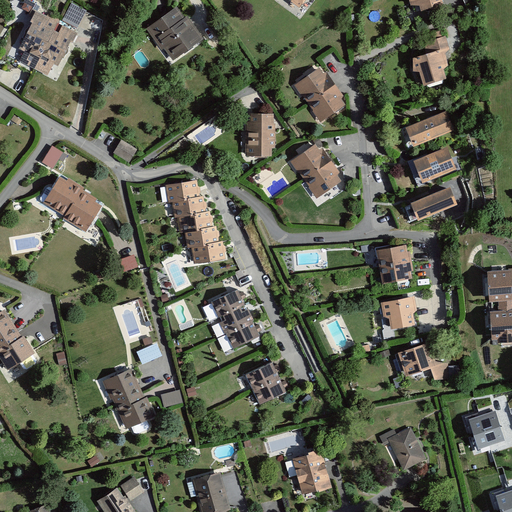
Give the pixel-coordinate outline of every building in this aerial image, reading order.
[(306,0),(289,0),(301,8),(306,0)] [(410,0),(411,3),(422,3),(423,9),(433,6),(438,9),(445,7),(443,0),(410,0)] [(72,2),(64,19),(78,27),(87,10),(72,2)] [(178,8),(147,31),(172,64),(203,41),(178,8)] [(38,11),(14,60),(55,80),(79,31),(38,11)] [(415,55),(414,68),(421,70),(425,82),(448,76),(445,67),(450,62),(446,52),(451,48),(447,34),(444,35),(442,28),(432,32),(434,37),(427,41),(430,51),(415,55)] [(345,104),(318,66),(291,85),(318,123),(345,104)] [(273,114),(248,114),(248,157),(273,157),(273,114)] [(445,115),(406,133),(414,151),(454,134),(445,115)] [(123,137),(115,151),(131,161),(139,148),(123,137)] [(53,169),(64,152),(53,145),(42,162),(53,169)] [(317,145),(291,163),(317,201),(343,183),(317,145)] [(449,152),(414,167),(423,187),(457,172),(449,152)] [(223,258),(196,178),(165,188),(192,269),(223,258)] [(103,209),(61,179),(43,204),(86,234),(103,209)] [(450,192),(412,210),(420,227),(459,209),(450,192)] [(410,280),(404,246),(375,251),(382,286),(410,280)] [(499,337),(500,341),(511,340),(511,268),(489,270),(493,337),(499,337)] [(260,337),(237,290),(210,304),(234,350),(260,337)] [(419,326),(412,298),(381,305),(388,333),(419,326)] [(6,310),(0,314),(0,362),(7,372),(35,355),(6,310)] [(436,367),(429,344),(396,354),(404,380),(430,373),(433,385),(450,380),(445,364),(436,367)] [(287,393),(273,365),(247,377),(260,405),(287,393)] [(154,416),(132,369),(104,382),(126,429),(154,416)] [(495,411),(470,420),(478,449),(504,440),(495,411)] [(412,428),(388,441),(404,471),(428,459),(412,428)] [(323,453),(290,461),(299,497),(331,490),(323,453)] [(224,511),(229,511),(219,474),(190,482),(198,511),(224,511)] [(136,479),(95,502),(101,511),(132,511),(127,503),(144,493),(136,479)] [(511,511),(511,490),(496,497),(501,511),(511,511)] [(51,511),(48,503),(21,511),(51,511)]
